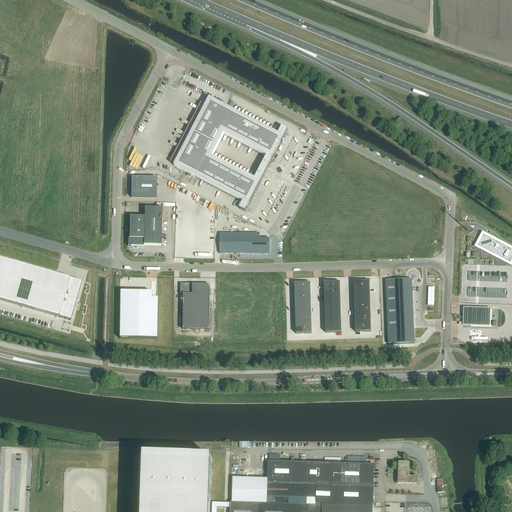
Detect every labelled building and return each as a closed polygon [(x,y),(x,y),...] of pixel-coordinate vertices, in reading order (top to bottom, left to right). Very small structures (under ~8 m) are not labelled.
[(88,37),(83,34),(84,31),(73,25),(71,28),(69,27),(66,33),(68,34),(64,43),(75,49),(80,40),(85,43),(88,37)] [(287,130),(282,127),(278,135),(209,99),(174,166),(188,173),(243,202),(240,209),(245,212),(287,130)] [(157,178),(131,178),(131,198),(156,198),(157,178)] [(129,239),(128,239),(128,247),(129,247),(144,247),(144,246),(161,247),(162,209),(145,209),(144,218),(130,217),(129,239)] [(270,254),(270,239),(260,239),(260,234),(220,234),(220,254),(270,254)] [(511,248),(511,249),(502,245),(503,244),(492,238),(492,239),(484,235),(478,247),(511,265),(511,264),(511,248)] [(0,259),(0,300),(71,321),(82,282),(0,259)] [(393,281),(386,281),(388,341),(388,345),(414,344),(414,340),(412,290),(413,290),(413,287),(412,287),(412,280),(408,280),(393,281)] [(340,282),(324,283),(326,333),(341,333),(340,282)] [(371,332),(370,282),(354,282),(356,333),(371,332)] [(295,284),(296,334),(312,334),(310,283),(295,284)] [(180,284),(180,295),(183,295),(182,330),(209,330),(210,286),(192,285),(192,284),(180,284)] [(157,340),(157,299),(151,299),(151,293),(120,293),(119,339),(123,339),(157,340)] [(503,328),(503,310),(495,310),(495,328),(503,328)] [(490,311),(463,311),(463,328),(489,328),(490,311)] [(216,511),(217,508),(224,508),(227,508),(230,508),(231,504),(228,503),(224,503),(212,503),(212,511),(210,511),(212,459),(139,456),(137,511),(216,511)] [(268,480),(233,479),(232,504),(231,504),(230,508),(230,511),(372,511),(373,507),(373,491),(373,483),(374,465),(365,465),(360,465),(342,465),(324,464),(320,464),(289,463),(268,462),(268,480)] [(398,478),(396,478),(396,484),(417,484),(418,477),(409,477),(410,464),(399,463),(398,478)]
